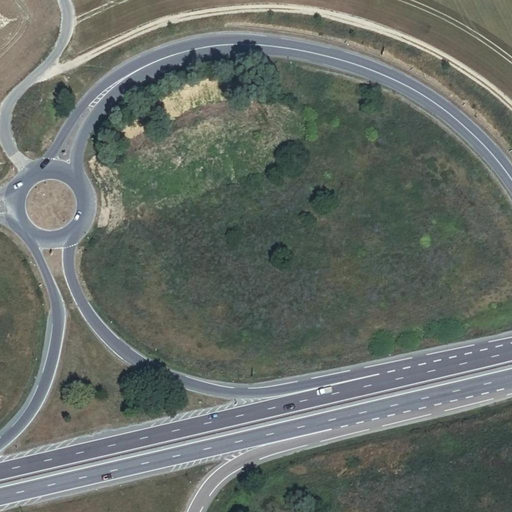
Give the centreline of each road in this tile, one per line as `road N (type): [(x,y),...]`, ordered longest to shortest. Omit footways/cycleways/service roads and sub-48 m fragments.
road 1 (secondary): [(58,173),(75,125),(101,94),(144,65),(197,48),(248,44),(294,48),(394,79),(436,101),(511,181)]
road 2 (track): [(511,111),(463,70),(402,37),(323,15),(260,8),(183,17),(61,68),(51,57)]
road 3 (trunk): [(334,392),(197,386),(121,350),(79,301),(68,233)]
road 4 (trunk): [(0,497),(337,417)]
road 5 (trunk): [(334,392),(0,470)]
road 6 (trunk): [(31,235),(54,289),(59,326),(45,386),(0,444)]
road 7 (unclassified): [(29,177),(6,140),(1,107),(60,48),(65,0)]
road 8 (trunk): [(511,350),(334,392)]
road 9 (trunk): [(337,417),(511,376)]
road 10 (trunk): [(193,511),(220,473),(337,417)]
